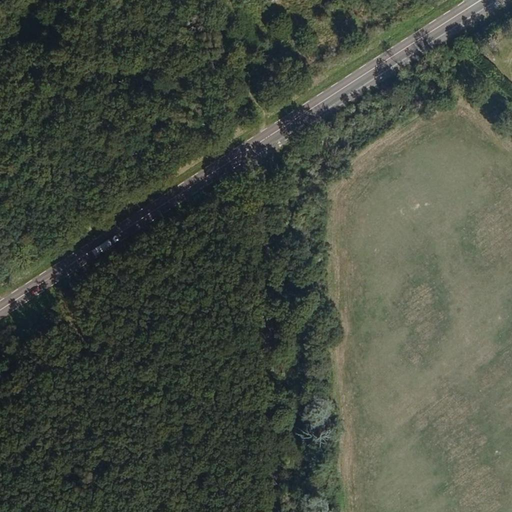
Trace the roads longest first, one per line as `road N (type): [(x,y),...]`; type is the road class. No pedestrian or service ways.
road 1 (tertiary): [(274,511),(251,147)]
road 2 (primary): [(0,309),(251,147)]
road 3 (primary): [(251,147),(480,0)]
road 4 (track): [(233,0),(261,140)]
